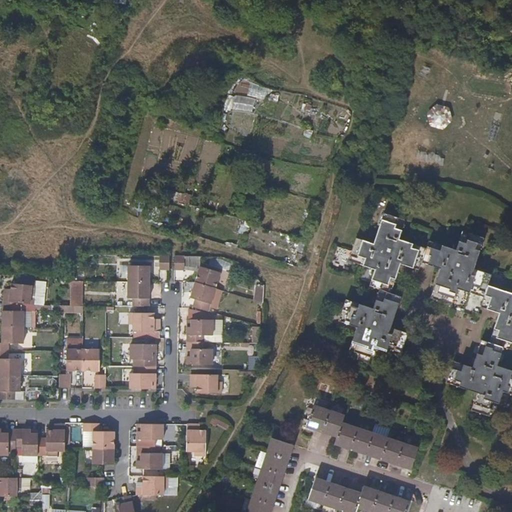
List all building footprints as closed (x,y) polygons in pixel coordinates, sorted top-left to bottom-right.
[(233,96),(231,112),(273,115),(274,107),(252,105),(253,98),(233,96)] [(177,193),(174,200),(189,204),(192,196),(184,193),(183,195),(177,193)] [(402,219),(380,212),(370,243),(353,237),(345,260),(372,269),(366,285),(376,288),(370,307),(342,298),(335,321),(353,327),(344,356),(365,363),(371,347),(397,356),(404,333),(387,328),(398,297),(387,294),(397,265),(415,271),(418,263),(430,268),(437,270),(428,299),(449,307),(455,290),(481,298),(478,309),(497,315),(490,338),(488,343),(480,341),(471,368),(453,362),(446,383),(477,393),(471,411),(494,419),(502,392),(511,395),(511,371),(496,366),(502,348),(510,351),(511,346),(511,345),(511,294),(486,286),(488,275),(471,270),(481,239),(459,231),(453,251),(425,241),(423,249),(396,239),(402,219)] [(171,255),(161,255),(161,268),(170,269),(172,269),(171,255)] [(187,256),(176,255),(177,269),(178,269),(187,269),(187,256)] [(128,266),(128,282),(149,282),(149,266),(128,266)] [(201,272),(199,281),(218,286),(223,272),(203,266),(203,267),(201,272)] [(70,304),(61,303),(60,312),(83,313),(84,279),(71,279),(70,304)] [(196,305),(211,309),(218,286),(199,281),(194,296),(198,298),(196,305)] [(149,282),(128,282),(129,298),(133,298),(133,306),(149,307),(149,282)] [(5,296),(5,301),(22,303),(32,303),(32,296),(36,296),(37,285),(12,283),(12,291),(12,296),(5,296)] [(22,303),(5,301),(4,326),(25,327),(25,311),(21,311),(22,303)] [(159,332),(159,325),(153,325),(153,320),(153,314),(129,313),(129,323),(132,323),(132,332),(159,332)] [(188,327),(188,340),(192,340),(206,340),(206,334),(213,334),(213,318),(193,318),(193,327),(188,327)] [(3,343),(0,342),(0,350),(11,351),(11,343),(24,344),(25,327),(4,326),(3,343)] [(209,347),(209,340),(206,340),(192,340),(192,353),(188,353),(188,362),(213,362),(213,347),(209,347)] [(135,358),(135,365),(138,366),(152,366),(152,352),(156,352),(156,344),(131,344),(131,358),(135,358)] [(11,351),(0,350),(0,359),(2,360),(2,375),(22,375),(22,360),(11,360),(11,351)] [(86,370),(86,350),(69,350),(69,369),(70,370),(76,370),(86,370)] [(101,350),(86,350),(86,370),(94,370),(100,370),(101,370),(101,350)] [(156,380),(156,366),(152,366),(138,366),(138,372),(131,372),(131,388),(152,388),(152,380),(156,380)] [(198,379),(198,384),(198,392),(223,392),(223,380),(220,380),(219,372),(192,372),(192,379),(198,379)] [(72,373),(63,374),(63,375),(63,387),(72,387),(72,373)] [(97,374),(97,388),(108,388),(108,374),(97,374)] [(22,375),(2,375),(2,399),(17,399),(18,392),(22,392),(22,375)] [(323,432),(329,412),(313,407),(307,426),(323,432)] [(343,417),(329,412),(323,432),(337,437),(341,424),(343,417)] [(212,422),(209,428),(215,431),(216,428),(226,435),(228,430),(214,422),(214,424),(212,422)] [(58,453),(66,453),(66,448),(67,424),(59,424),(59,432),(55,432),(47,431),(47,456),(58,456),(58,453)] [(100,431),(99,424),(82,424),(82,432),(94,432),(94,448),(114,448),(114,432),(100,431)] [(357,429),(341,424),(337,437),(335,444),(350,449),(357,429)] [(162,441),(162,425),(141,425),(141,433),(136,433),(136,447),(141,447),(155,447),(155,441),(162,441)] [(186,448),(185,453),(194,453),(194,456),(204,456),(205,431),(200,431),(195,431),(194,426),(194,425),(186,425),(186,448)] [(372,434),(357,429),(350,449),(365,454),(372,434)] [(10,451),(16,452),(17,448),(17,435),(3,435),(3,431),(0,430),(0,455),(10,455),(10,451)] [(23,456),(39,455),(39,435),(31,435),(31,431),(17,431),(17,435),(17,448),(23,448),(23,456)] [(387,439),(372,434),(365,454),(380,459),(387,439)] [(267,453),(287,460),(292,445),(272,438),(267,453)] [(402,444),(387,439),(380,459),(396,464),(402,444)] [(417,448),(402,444),(396,464),(411,469),(417,448)] [(158,454),(157,447),(155,447),(141,447),(141,461),(136,461),(136,469),(161,469),(161,454),(158,454)] [(94,465),(104,465),(114,465),(114,448),(94,448),(94,465)] [(262,468),(282,476),(287,460),(267,453),(262,468)] [(257,484),(277,491),(282,476),(262,468),(257,484)] [(0,497),(19,497),(19,489),(23,489),(23,478),(16,478),(0,477),(0,497)] [(166,488),(167,477),(142,477),(142,484),(142,488),(135,488),(135,496),(163,496),(163,488),(166,488)] [(323,503),(330,483),(315,478),(308,498),(323,503)] [(339,509),(345,489),(330,483),(323,503),(339,509)] [(252,499),(272,506),(277,491),(257,484),(252,499)] [(363,487),(361,494),(357,506),(372,511),(379,492),(363,487)] [(361,494),(345,489),(339,509),(347,511),(354,511),(357,506),(361,494)] [(388,511),(393,496),(379,492),(372,511),(374,511),(388,511)] [(133,511),(131,495),(124,496),(125,502),(121,503),(114,504),(114,511),(133,511)] [(405,511),(409,501),(393,496),(388,511),(405,511)] [(269,511),(272,506),(252,499),(247,511),(269,511)]
